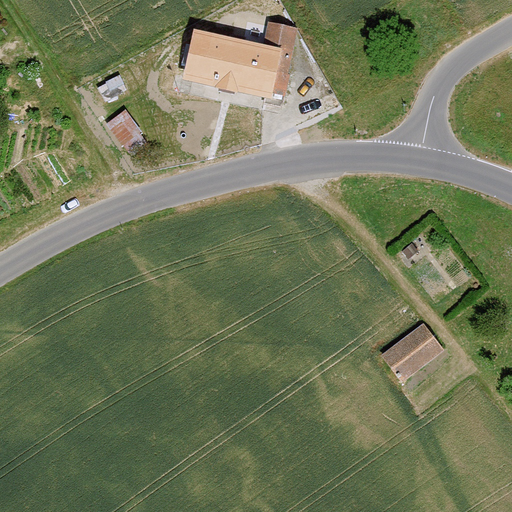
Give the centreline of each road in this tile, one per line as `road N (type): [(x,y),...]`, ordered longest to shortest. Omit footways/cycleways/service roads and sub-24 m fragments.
road 1 (tertiary): [(0,272),(135,204),(237,176),(336,159),(421,161)]
road 2 (unclassified): [(421,161),(437,86),(511,32)]
